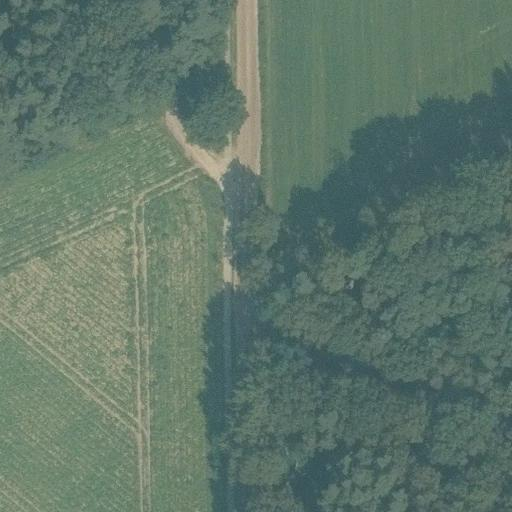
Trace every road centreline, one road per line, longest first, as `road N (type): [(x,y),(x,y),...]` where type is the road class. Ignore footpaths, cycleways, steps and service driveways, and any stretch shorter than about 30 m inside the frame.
road 1 (track): [(241,328),(369,246),(511,176)]
road 2 (track): [(240,216),(245,511)]
road 3 (track): [(241,328),(325,371),(511,438)]
road 4 (track): [(227,197),(109,0)]
road 5 (track): [(242,0),(240,216)]
